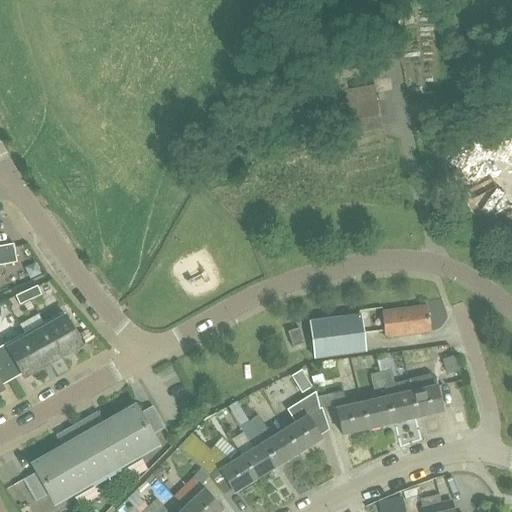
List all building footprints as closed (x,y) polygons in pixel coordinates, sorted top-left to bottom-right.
[(347,77),(331,81),(335,112),(351,109),(355,133),(384,129),(374,79),(352,82),(352,88),(349,88),(347,77)] [(0,265),(16,262),(13,244),(0,246),(0,265)] [(26,291),(30,300),(41,295),(37,286),(26,291)] [(30,300),(26,291),(15,296),(19,305),(30,300)] [(385,337),(430,331),(427,305),(382,311),(385,337)] [(43,323),(61,356),(81,345),(62,312),(43,323)] [(310,320),(315,357),(365,351),(360,314),(310,320)] [(24,333),(42,367),(61,356),(43,323),(24,333)] [(288,331),(293,347),(305,343),(299,327),(288,331)] [(0,346),(0,360),(11,380),(21,374),(23,377),(42,367),(24,333),(0,346)] [(451,383),(463,380),(454,355),(442,359),(451,383)] [(0,390),(2,389),(1,386),(11,380),(0,360),(0,390)] [(391,369),(380,372),(384,387),(395,384),(391,369)] [(373,389),(384,387),(380,372),(370,374),(373,389)] [(407,379),(410,391),(411,391),(417,417),(442,411),(434,377),(435,376),(429,373),(428,374),(407,379)] [(335,404),(336,408),(342,434),(367,428),(361,402),(347,406),(343,390),(317,396),(320,408),(335,404)] [(315,391),(303,400),(289,408),(298,421),(285,429),(299,452),(321,438),(309,419),(320,411),(320,408),(317,396),(315,391)] [(411,391),(410,391),(386,397),(392,422),(417,417),(411,391)] [(361,402),(367,428),(392,422),(386,397),(361,402)] [(23,480),(35,502),(49,494),(54,504),(92,482),(94,486),(121,470),(119,467),(157,445),(151,436),(165,428),(152,406),(138,414),(134,406),(95,429),(89,418),(65,432),(71,442),(30,465),(36,472),(23,480)] [(249,420),(277,465),(299,452),(285,429),(275,436),(270,428),(266,427),(259,414),(249,420)] [(252,450),(250,448),(241,454),(242,456),(256,478),(277,465),(249,420),(240,426),(254,449),(252,450)] [(190,458),(200,468),(201,468),(209,475),(210,475),(217,467),(220,470),(234,492),(256,478),(242,456),(241,454),(231,460),(213,445),(209,450),(191,433),(178,448),(190,458)] [(201,468),(200,468),(190,479),(199,487),(209,475),(201,468)] [(218,511),(222,509),(204,490),(185,508),(188,511),(218,511)] [(188,511),(185,508),(179,511),(166,511),(165,511),(166,510),(155,499),(148,505),(154,511),(188,511)] [(454,511),(451,500),(440,503),(423,507),(423,511),(454,511)]
